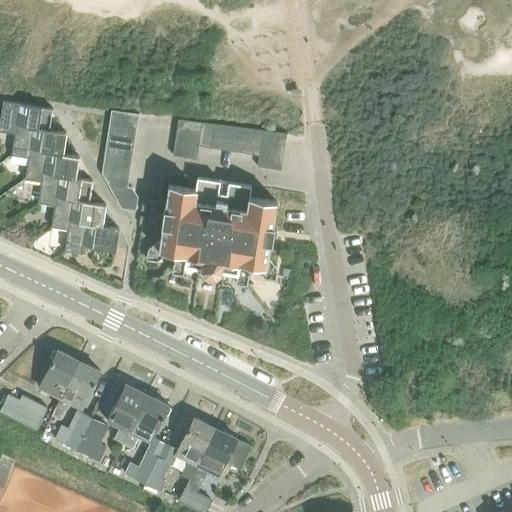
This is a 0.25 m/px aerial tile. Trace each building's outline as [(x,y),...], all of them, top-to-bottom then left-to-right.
[(0,124),(0,131),(15,134),(16,134),(17,126),(50,131),(50,130),(53,109),(4,101),(0,124)] [(111,110),(110,122),(137,127),(139,114),(111,110)] [(177,131),(201,134),(203,122),(179,119),(177,131)] [(110,122),(108,134),(135,139),(137,127),(110,122)] [(199,145),(211,147),(215,123),(203,122),(201,134),(199,145)] [(211,147),(223,148),(227,125),(215,123),(211,147)] [(223,148),(235,150),(239,127),(227,125),(223,148)] [(12,155),(29,158),(30,150),(63,155),(63,154),(67,133),(50,130),(50,131),(17,126),(16,134),(15,134),(12,155)] [(235,150),(247,152),(251,128),(239,127),(235,150)] [(247,152),(260,154),(260,153),(262,141),(264,130),(251,128),(247,152)] [(264,130),(262,141),(285,145),(287,133),(264,130)] [(199,146),(199,145),(201,134),(177,131),(175,143),(199,146)] [(108,134),(106,146),(134,150),(135,139),(108,134)] [(262,141),(260,153),(283,157),(285,145),(262,141)] [(197,158),(199,146),(175,143),(174,155),(197,158)] [(106,146),(104,158),(132,162),(134,150),(106,146)] [(25,179),(42,182),(43,174),(76,178),(77,178),(80,157),(63,154),(63,155),(30,150),(29,158),(25,179)] [(260,153),(260,154),(258,165),(281,169),(283,157),(260,153)] [(104,158),(103,170),(130,174),(132,162),(104,158)] [(102,174),(108,183),(128,186),(130,174),(103,170),(102,174)] [(39,203),(55,206),(56,206),(57,198),(90,202),(93,181),(77,178),(76,178),(43,174),(42,182),(39,203)] [(163,225),(160,245),(160,249),(187,253),(185,263),(201,266),(201,268),(204,272),(215,274),(220,270),(220,268),(237,271),(239,261),(266,265),(270,241),(271,241),(273,225),(272,225),(276,201),(249,197),(251,185),(198,177),(196,189),(169,185),(166,209),(165,209),(162,225),(163,225)] [(128,186),(108,183),(114,195),(121,207),(135,209),(137,195),(132,187),(128,186)] [(52,227),(68,230),(69,230),(70,222),(103,226),(106,204),(90,202),(57,198),(56,206),(55,206),(52,227)] [(69,230),(68,230),(65,251),(83,254),(84,246),(116,251),(120,228),(103,226),(70,222),(69,230)] [(39,386),(61,396),(79,359),(58,349),(39,386)] [(79,359),(61,396),(55,406),(65,411),(70,401),(82,407),(100,370),(79,359)] [(113,438),(122,442),(128,429),(130,430),(148,393),(127,383),(109,420),(120,425),(113,438)] [(0,408),(0,412),(35,429),(46,406),(22,394),(19,399),(8,393),(0,408)] [(131,447),(141,428),(154,434),(169,404),(148,393),(130,430),(128,429),(122,442),(131,447)] [(54,438),(77,450),(93,418),(76,409),(67,427),(61,424),(54,438)] [(216,427),(194,417),(179,447),(191,453),(180,474),(190,479),(216,427)] [(93,418),(77,450),(99,460),(106,446),(99,443),(107,425),(93,418)] [(190,479),(180,501),(201,511),(204,511),(211,499),(196,492),(207,468),(219,474),(226,460),(242,468),(253,445),(216,427),(190,479)] [(129,462),(124,473),(145,483),(165,444),(153,437),(139,467),(137,466),(129,462)] [(165,444),(145,483),(160,491),(165,480),(162,478),(169,464),(171,465),(176,453),(178,450),(165,444)] [(0,458),(0,482),(3,484),(13,461),(1,456),(0,458)]
